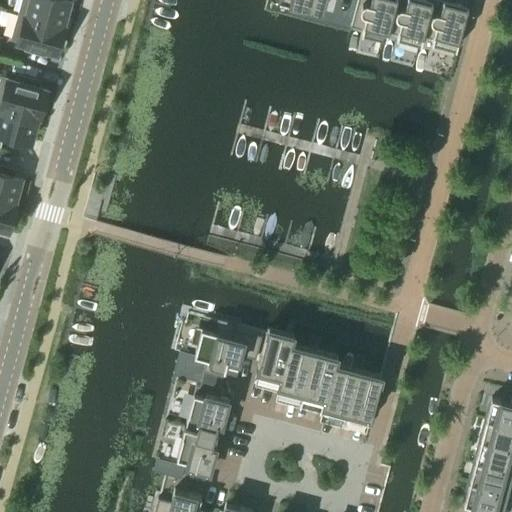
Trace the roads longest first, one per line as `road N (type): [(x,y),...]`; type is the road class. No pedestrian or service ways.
road 1 (tertiary): [(0,388),(106,0)]
road 2 (residential): [(487,0),(405,309)]
road 3 (residential): [(405,309),(361,479),(252,448)]
road 4 (residential): [(489,357),(473,369),(433,511)]
road 5 (residential): [(481,328),(511,210)]
